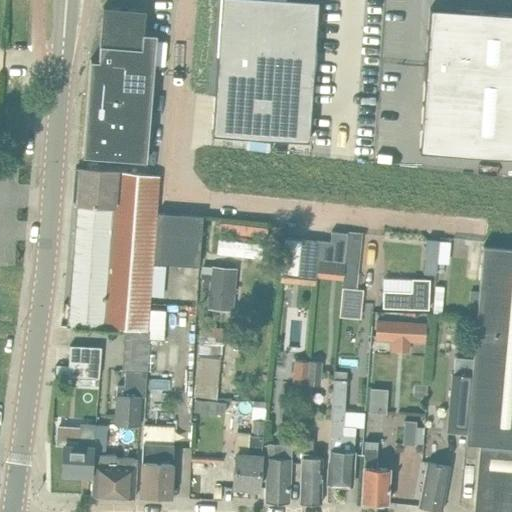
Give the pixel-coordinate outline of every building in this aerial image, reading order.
[(217,53),(212,134),(309,141),(318,0),(317,0),(222,0),(219,53),(217,53)] [(90,59),(82,156),(146,161),(156,33),(143,32),(145,10),(128,8),(127,13),(119,13),(119,8),(102,6),(98,60),(90,59)] [(511,13),(429,7),(419,151),(511,157),(511,13)] [(67,324),(67,325),(68,325),(87,327),(103,328),(109,250),(113,209),(114,209),(105,328),(126,329),(148,331),(150,310),(157,215),(157,212),(158,213),(161,174),(94,168),(76,167),(75,167),(74,167),(74,168),(80,168),(77,201),(75,201),(72,201),(72,202),(71,203),(75,203),(76,205),(74,230),(73,247),(72,264),(67,324)] [(160,213),(156,263),(199,266),(203,216),(202,216),(160,213)] [(264,237),(265,225),(217,218),(215,229),(264,237)] [(323,240),(319,278),(343,281),(347,236),(348,233),(331,231),(330,241),(323,240)] [(343,281),(342,288),(357,290),(362,232),(348,231),(348,233),(347,236),(343,281)] [(431,271),(433,238),(421,237),(420,271),(431,271)] [(302,240),(298,278),(316,280),(317,278),(319,278),(323,240),(301,238),(301,240),(302,240)] [(465,435),(465,443),(479,444),(473,511),(474,511),(475,508),(511,511),(511,247),(484,245),(482,245),(471,375),(465,435)] [(201,278),(204,278),(203,290),(209,291),(208,308),(234,310),(238,268),(212,265),(211,267),(202,266),(201,278)] [(384,289),(383,307),(428,309),(429,280),(411,279),(411,291),(384,289)] [(148,331),(147,338),(150,338),(165,339),(166,311),(150,310),(148,331)] [(307,310),(288,310),(288,355),(308,354),(307,310)] [(373,313),(369,337),(389,340),(387,347),(407,351),(409,340),(421,342),(424,321),(373,313)] [(197,365),(194,396),(217,398),(221,357),(224,328),(205,326),(201,326),(197,365)] [(126,329),(124,370),(148,372),(150,338),(147,338),(148,331),(126,329)] [(60,366),(60,375),(69,375),(69,376),(99,377),(101,348),(88,347),(71,346),(69,367),(60,366)] [(294,359),(292,382),(305,384),(307,360),(294,359)] [(322,362),(307,360),(305,384),(319,385),(322,362)] [(328,463),(327,483),(351,484),(353,464),(353,450),(354,434),(343,433),(343,425),(346,380),(346,371),(334,370),(333,379),(331,419),(328,463)] [(116,394),(114,394),(113,424),(139,425),(140,396),(146,397),(147,373),(127,371),(126,385),(123,385),(123,386),(116,386),(116,394)] [(451,373),(446,433),(465,435),(471,375),(451,373)] [(370,389),(369,412),(385,413),(386,390),(370,389)] [(252,433),(249,433),(237,432),(232,486),(258,489),(261,454),(259,454),(261,434),(262,434),(265,402),(253,401),(251,419),(253,420),(252,433)] [(416,421),(404,420),(403,444),(415,445),(416,421)] [(61,473),(91,475),(95,424),(79,423),(78,445),(63,444),(61,473)] [(143,425),(142,442),(139,496),(169,497),(170,477),(173,426),(143,425)] [(313,437),(300,437),(300,441),(299,502),(321,503),(321,456),(312,455),(313,437)] [(105,442),(94,441),(91,475),(90,495),(134,497),(136,459),(115,457),(116,454),(104,453),(105,442)] [(266,444),(266,456),(264,501),(288,502),(290,444),(266,444)] [(450,465),(426,461),(418,506),(441,511),(450,465)] [(362,481),(360,501),(387,503),(388,483),(389,468),(375,467),(362,467),(362,481)]
